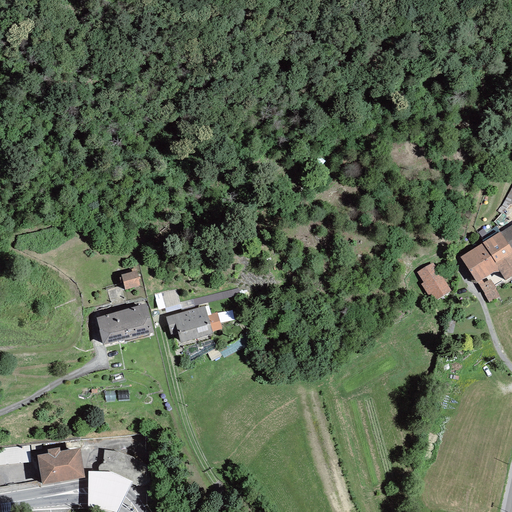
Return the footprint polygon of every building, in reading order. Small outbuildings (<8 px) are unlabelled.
[(501,206),(497,211),(502,214),(510,205),(511,202),(511,186),(511,189),(501,206)] [(511,224),(500,232),(511,249),(511,248),(511,224)] [(500,232),(460,257),(477,283),(482,279),(493,272),(499,271),(505,280),(511,275),(511,250),(511,249),(500,232)] [(449,294),(433,267),(420,275),(436,302),(449,294)] [(136,275),(121,279),(125,294),(140,290),(136,275)] [(496,288),(490,279),(484,283),(482,279),(477,283),(489,302),(499,297),(495,289),(496,288)] [(238,288),(187,301),(189,309),(240,296),(238,288)] [(175,290),(154,296),(159,312),(164,310),(165,314),(181,310),(175,290)] [(221,321),(235,318),(233,308),(219,311),(221,321)] [(146,309),(95,323),(103,351),(153,338),(146,309)] [(204,310),(165,320),(170,339),(176,337),(179,348),(211,339),(210,334),(207,323),(204,310)] [(218,320),(207,323),(210,334),(221,331),(218,320)] [(29,444),(0,448),(0,464),(31,461),(29,444)] [(48,451),(39,453),(43,484),(84,479),(80,445),(60,447),(60,445),(48,446),(48,451)] [(108,449),(104,449),(102,470),(111,470),(133,479),(135,482),(139,483),(144,483),(148,481),(151,478),(149,474),(149,468),(146,465),(141,461),(134,457),(129,454),(122,452),(114,450),(108,449)] [(102,470),(88,470),(87,491),(87,505),(117,511),(123,500),(133,479),(111,470),(102,470)]
